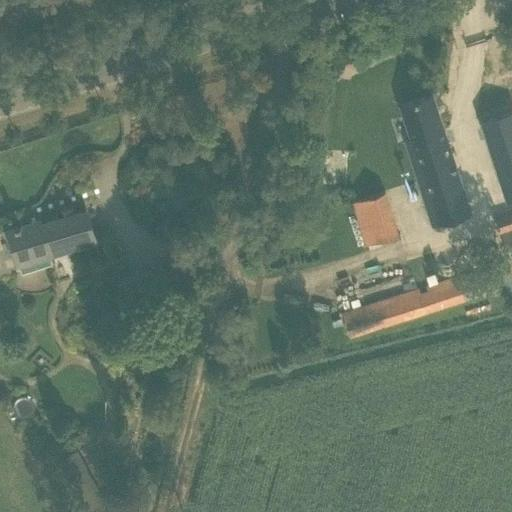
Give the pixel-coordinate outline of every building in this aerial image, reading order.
[(432,93),(401,103),(412,138),(406,140),(433,223),(470,211),(432,93)] [(511,111),(482,121),(507,199),(511,197),(511,111)] [(385,191),(353,201),(367,244),(399,234),(385,191)] [(15,227),(8,229),(19,263),(22,271),(50,262),(56,281),(80,274),(72,248),(96,240),(95,239),(96,238),(87,208),(41,223),(40,219),(28,223),(21,225),(21,223),(15,225),(15,227)] [(511,212),(496,217),(500,230),(511,226),(511,212)] [(501,286),(495,265),(427,286),(428,291),(421,294),(419,289),(343,313),(350,334),(501,286)] [(435,272),(426,275),(429,284),(438,281),(435,272)] [(104,511),(103,508),(108,505),(78,449),(57,460),(85,511),(104,511)]
